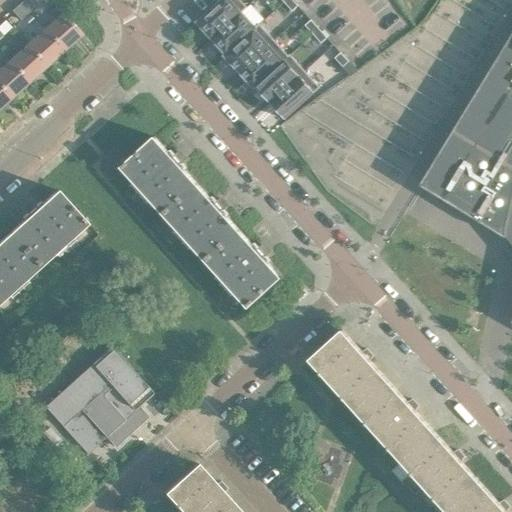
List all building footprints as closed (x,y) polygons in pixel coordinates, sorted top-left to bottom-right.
[(34,0),(22,0),(20,2),(28,11),(37,3),(34,0)] [(219,0),(196,22),(211,38),(246,6),(240,0),(219,0)] [(297,5),(292,0),(285,0),(283,2),(291,11),(297,5)] [(11,10),(19,19),(28,11),(20,2),(11,10)] [(54,19),(44,28),(63,50),(81,33),(62,12),(56,6),(48,13),(54,19)] [(211,38),(225,54),(223,55),(224,56),(259,24),(258,23),(255,27),(241,12),(247,7),(246,6),(211,38)] [(11,27),(3,19),(0,21),(0,32),(2,35),(11,27)] [(304,25),(312,34),(318,28),(310,19),(304,25)] [(274,40),(259,24),(224,56),(238,72),(274,40)] [(46,65),(63,50),(44,28),(27,44),(46,65)] [(326,37),(318,28),(312,34),(320,43),(326,37)] [(511,32),(420,184),(505,236),(511,243),(511,32)] [(238,72),(253,88),(290,54),(289,54),(288,55),(274,40),(238,72)] [(27,44),(9,60),(28,81),(46,65),(27,44)] [(340,52),(334,58),(341,65),(342,67),(348,61),(340,52)] [(0,56),(0,65),(1,67),(0,68),(0,85),(10,97),(28,81),(9,60),(3,53),(0,56)] [(255,87),(269,102),(304,70),(290,54),(253,88),(255,87)] [(334,71),(341,65),(334,58),(327,63),(334,71)] [(284,119),(319,87),(304,70),(269,102),(284,119)] [(0,85),(0,106),(10,97),(0,85)] [(150,199),(163,214),(196,183),(183,169),(182,170),(178,165),(181,163),(180,163),(184,159),(177,152),(177,151),(173,155),(173,154),(172,156),(154,136),(120,167),(143,191),(145,189),(152,197),(150,199)] [(99,164),(101,166),(109,175),(126,160),(116,149),(99,164)] [(209,198),(196,183),(163,214),(176,228),(178,226),(186,234),(183,236),(205,260),(238,230),(221,211),(223,209),(222,209),(226,206),(219,198),(215,201),(212,203),(208,199),(209,198)] [(26,213),(28,215),(9,232),(39,266),(63,244),(61,241),(69,234),(71,237),(86,223),(56,189),(41,203),(42,204),(37,208),(35,206),(31,202),(23,209),(27,213),(26,213)] [(255,249),(238,230),(205,260),(227,284),(229,282),(236,290),(234,292),(248,308),(281,277),(267,262),(266,263),(262,258),(265,256),(268,252),(261,244),(257,248),(257,247),(255,249)] [(15,287),(39,266),(9,232),(0,239),(0,300),(7,294),(5,292),(13,285),(15,287)] [(309,359),(355,410),(388,380),(372,362),(375,358),(369,351),(364,354),(342,329),(309,359)] [(110,346),(63,389),(44,406),(86,453),(105,436),(113,445),(146,415),(138,406),(153,393),(147,385),(146,386),(110,346)] [(355,410),(401,460),(434,431),(417,412),(420,408),(414,401),(409,404),(388,380),(355,410)] [(60,439),(49,427),(43,432),(54,445),(60,439)] [(401,460),(446,511),(479,481),(461,461),(465,457),(458,450),(454,453),(434,431),(401,460)] [(162,492),(180,511),(240,511),(222,492),(225,488),(219,481),(215,484),(195,462),(162,492)] [(507,511),(506,511),(509,507),(503,500),(499,503),(479,481),(446,511),(447,511),(507,511)]
